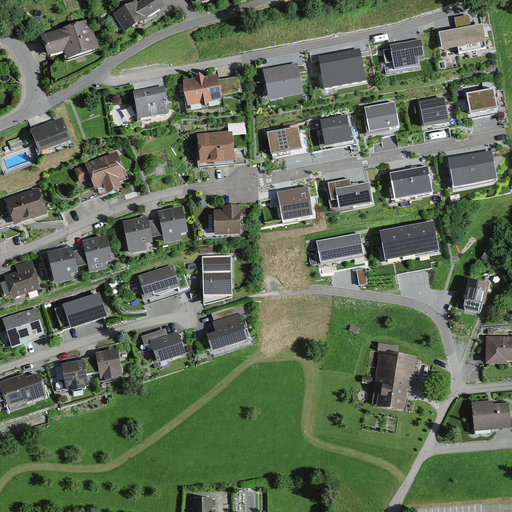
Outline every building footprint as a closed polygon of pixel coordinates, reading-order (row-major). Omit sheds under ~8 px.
[(157,0),(146,0),(115,17),(124,34),(164,13),(157,0)] [(87,18),(41,35),(50,58),(63,53),(67,63),(99,51),(87,18)] [(483,26),(438,34),(442,54),(486,45),(483,26)] [(400,45),(390,47),(394,71),(419,67),(418,61),(424,60),(420,41),(400,45)] [(340,54),(318,58),(324,92),(366,85),(360,51),(340,54)] [(272,69),(263,71),(269,103),(304,97),(297,64),(272,69)] [(218,76),(185,82),(190,112),(223,106),(218,76)] [(154,90),(133,94),(139,125),(170,119),(165,89),(154,90)] [(493,91),(467,96),(470,114),(497,109),(493,91)] [(449,124),(444,98),(419,103),(424,129),(449,124)] [(399,128),(394,102),(365,108),(371,134),(399,128)] [(352,142),(348,116),(321,120),(325,147),(352,142)] [(63,119),(32,131),(41,155),(72,143),(63,119)] [(298,129),(267,134),(271,157),(302,151),(298,129)] [(228,130),(198,134),(202,168),(232,164),(228,130)] [(119,152),(75,169),(81,185),(90,182),(95,194),(105,190),(108,198),(122,193),(119,185),(130,181),(119,152)] [(492,152),(448,160),(453,190),(497,182),(492,152)] [(427,168),(390,176),(395,204),(433,196),(427,168)] [(351,179),(351,184),(369,183),(368,171),(354,171),(354,179),(351,179)] [(373,206),(369,185),(352,188),(350,180),(328,184),(331,203),(338,202),(340,212),(373,206)] [(40,187),(7,197),(16,228),(49,218),(40,187)] [(313,192),(277,198),(282,224),(317,218),(313,192)] [(239,206),(214,206),(214,237),(238,237),(239,206)] [(183,207),(158,213),(165,247),(184,243),(182,236),(189,234),(183,207)] [(147,218),(121,223),(129,257),(154,252),(147,218)] [(434,219),(384,228),(390,260),(441,251),(434,219)] [(360,232),(320,240),(324,261),(365,253),(360,232)] [(106,236),(83,241),(92,275),(115,269),(106,236)] [(73,246),(48,252),(55,286),(81,281),(73,246)] [(501,261),(487,252),(482,259),(495,269),(501,261)] [(231,256),(203,257),(204,298),(232,297),(231,256)] [(17,273),(5,277),(13,300),(44,289),(34,260),(15,267),(17,273)] [(173,265),(137,277),(145,304),(182,292),(173,265)] [(489,286),(469,281),(465,301),(484,305),(489,286)] [(98,293),(62,305),(71,331),(107,319),(98,293)] [(36,309),(2,320),(12,349),(46,337),(36,309)] [(249,342),(239,315),(212,324),(216,334),(206,338),(212,355),(249,342)] [(150,344),(158,367),(186,358),(179,334),(150,344)] [(511,337),(488,338),(488,362),(511,361),(511,337)] [(96,351),(97,357),(102,382),(124,377),(117,347),(96,351)] [(412,391),(419,357),(374,348),(372,356),(381,357),(375,387),(382,389),(378,407),(401,411),(405,389),(412,391)] [(83,359),(70,362),(58,364),(65,394),(90,389),(83,359)] [(41,369),(0,381),(0,392),(6,411),(49,398),(41,369)] [(494,403),(473,404),(475,432),(511,430),(509,405),(494,406),(494,403)] [(213,511),(214,500),(192,501),(191,511),(213,511)]
